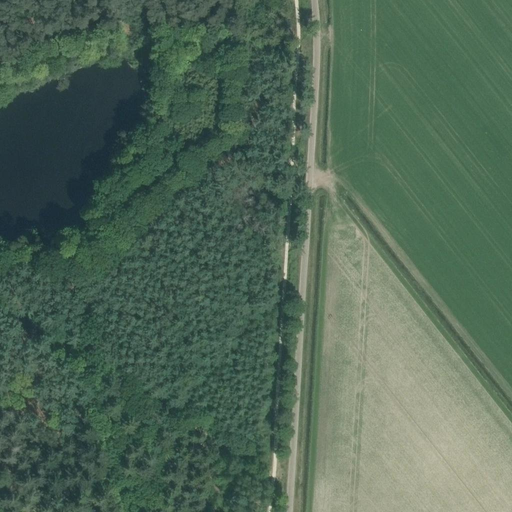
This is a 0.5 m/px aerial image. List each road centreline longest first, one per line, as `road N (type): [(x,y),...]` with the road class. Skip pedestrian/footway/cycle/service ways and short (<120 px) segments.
road 1 (unclassified): [(289,511),(317,0)]
road 2 (track): [(291,472),(0,302)]
road 3 (track): [(311,175),(351,187),(511,391)]
